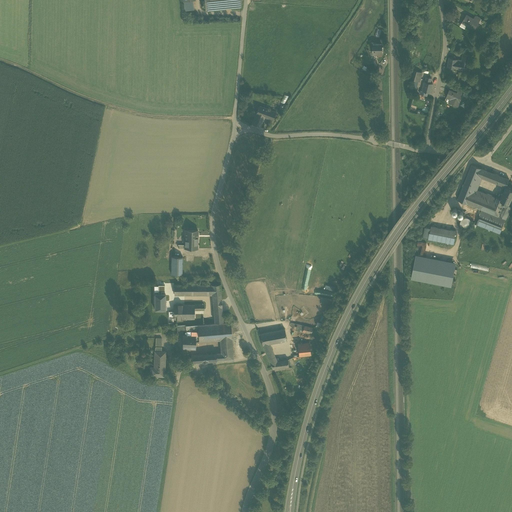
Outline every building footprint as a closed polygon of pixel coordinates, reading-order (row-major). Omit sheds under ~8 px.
[(241,7),(241,0),(204,0),(205,11),(241,7)] [(466,24),(475,28),(478,22),(473,19),(466,15),(462,22),(466,24)] [(373,44),(374,54),(378,54),(378,52),(382,52),(382,49),(382,44),(373,44)] [(456,69),(457,61),(457,60),(449,58),(447,67),(456,69)] [(460,62),(457,61),(456,69),(467,71),(468,63),(461,62),(462,60),(460,60),(460,62)] [(412,80),(419,82),(422,73),(414,71),(412,80)] [(425,82),(422,91),(427,93),(430,93),(433,84),(430,83),(425,82)] [(449,103),(458,107),(460,102),(462,95),(457,93),(449,90),(446,96),(446,97),(450,99),(449,103)] [(252,123),(261,126),(264,117),(259,115),(262,107),(258,106),(252,123)] [(264,117),(272,120),(275,112),(262,107),(259,115),(264,117)] [(457,200),(481,209),(505,219),(509,212),(505,211),(508,206),(508,204),(499,200),(500,198),(496,197),(496,198),(477,190),(482,178),(483,178),(487,170),(472,165),(457,200)] [(509,179),(490,172),(487,180),(505,187),(506,187),(509,179)] [(499,200),(508,204),(511,196),(511,189),(506,187),(505,187),(500,198),(499,200)] [(479,215),(480,215),(503,224),(506,219),(505,219),(481,209),(479,215)] [(500,234),(503,224),(480,215),(476,224),(500,234)] [(469,217),(465,216),(462,218),(460,221),(461,225),(464,228),(468,227),(471,225),(471,221),(469,217)] [(428,238),(453,243),(455,231),(431,226),(428,238)] [(186,248),(198,248),(198,228),(185,228),(186,244),(186,248)] [(415,258),(455,265),(455,262),(416,255),(415,258)] [(171,274),(182,275),(183,257),(172,256),(171,274)] [(455,265),(415,258),(411,278),(451,285),(455,265)] [(212,294),(213,301),(221,301),(220,284),(211,284),(174,285),(174,294),(212,294)] [(154,303),(155,310),(165,310),(165,294),(161,294),(158,294),(154,294),(154,296),(153,296),(153,303),(154,303)] [(215,322),(223,322),(222,304),(213,305),(214,316),(215,322)] [(187,319),(187,315),(185,315),(185,312),(183,312),(183,305),(174,305),(174,311),(168,311),(168,318),(174,318),(174,319),(187,319)] [(194,305),(183,305),(183,312),(185,312),(185,315),(187,315),(187,319),(194,319),(194,310),(194,305)] [(231,322),(197,325),(199,341),(220,340),(221,353),(206,354),(207,361),(233,359),(231,322)] [(288,329),(302,331),(304,325),(290,322),(288,329)] [(195,342),(199,341),(197,325),(186,326),(186,325),(172,326),(173,335),(183,335),(196,335),(195,342)] [(313,328),(304,325),(302,331),(311,334),(313,328)] [(260,334),(262,345),(269,344),(287,340),(285,329),(260,334)] [(182,348),(195,348),(195,342),(196,335),(183,335),(182,348)] [(297,344),(299,357),(311,355),(309,342),(297,344)] [(277,361),(269,344),(262,345),(273,369),(289,367),(288,360),(277,361)] [(150,376),(164,376),(165,352),(161,351),(161,347),(155,347),(155,351),(154,367),(154,371),(150,371),(150,376)] [(192,362),(203,362),(202,354),(191,355),(192,362)]
